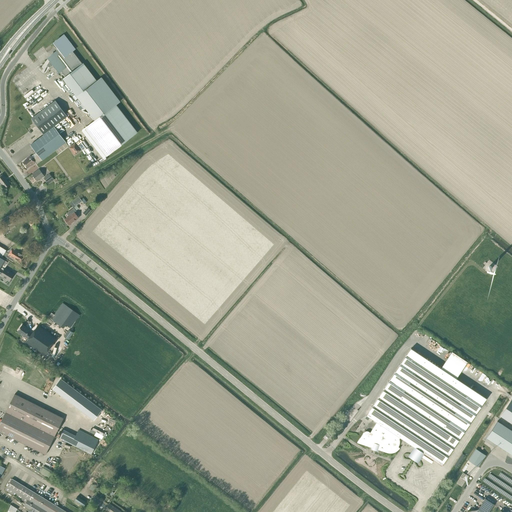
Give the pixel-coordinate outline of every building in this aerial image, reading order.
[(64,78),(95,119),(85,127),(107,155),(138,132),(116,103),(119,101),(101,77),(96,81),(83,64),(72,51),(74,49),(64,35),(54,43),(60,50),(58,51),(52,55),(53,57),(49,61),(46,66),(50,68),(53,65),(59,72),(61,71),(66,77),(64,78)] [(42,160),(66,143),(54,127),(67,116),(55,100),(31,119),(43,135),(31,145),(38,154),(32,158),(30,156),(25,160),(26,160),(23,162),(27,168),(30,166),(31,166),(35,163),(36,164),(42,160)] [(74,154),(80,150),(75,144),(69,148),(73,152),(72,153),(73,155),(74,154)] [(37,181),(44,176),(39,169),(32,174),(37,181)] [(9,184),(2,175),(0,176),(0,184),(1,184),(4,188),(9,184)] [(77,216),(74,212),(76,211),(75,210),(79,208),(77,205),(82,201),(78,196),(72,201),(76,206),(67,213),(69,216),(65,220),(69,225),(78,218),(79,217),(78,215),(77,216)] [(3,256),(13,262),(14,259),(20,263),(25,256),(19,252),(17,251),(18,251),(12,248),(11,247),(10,249),(11,250),(9,254),(5,251),(3,256)] [(2,273),(0,272),(0,267),(4,260),(0,257),(0,279),(0,280),(2,277),(9,281),(13,274),(8,270),(5,268),(2,273)] [(80,315),(63,303),(54,315),(51,313),(48,317),(63,328),(66,324),(70,327),(80,315)] [(31,334),(28,332),(30,330),(22,324),(17,332),(25,337),(28,339),(25,343),(44,356),(56,338),(38,325),(31,334)] [(68,339),(73,332),(69,330),(64,337),(68,339)] [(442,465),(486,398),(411,349),(366,416),(377,423),(371,432),(370,433),(369,432),(368,431),(367,431),(366,431),(365,431),(364,432),(363,433),(357,443),(387,453),(388,453),(389,453),(390,453),(391,453),(392,453),(394,452),(395,452),(396,451),(397,451),(397,450),(398,450),(399,449),(399,448),(398,447),(398,446),(399,445),(399,444),(399,443),(399,442),(399,441),(399,440),(399,439),(400,438),(442,465)] [(461,371),(467,362),(452,352),(446,360),(461,371)] [(60,380),(53,390),(93,420),(101,410),(60,380)] [(28,423),(37,405),(15,394),(6,412),(28,423)] [(511,423),(511,400),(500,416),(511,423)] [(38,428),(47,410),(37,405),(28,423),(38,428)] [(38,428),(54,436),(63,418),(47,410),(38,428)] [(38,428),(28,423),(6,412),(0,423),(0,431),(45,454),(54,436),(38,428)] [(511,431),(497,421),(486,438),(511,454),(511,431)] [(104,435),(111,429),(107,426),(101,432),(104,435)] [(99,437),(78,428),(76,433),(64,428),(59,438),(92,452),(99,437)] [(478,467),(485,455),(476,449),(468,460),(478,467)] [(40,472),(50,475),(52,469),(43,466),(40,472)] [(42,511),(49,501),(12,479),(5,490),(24,501),(24,502),(25,503),(23,506),(29,509),(28,511),(29,511),(42,511)] [(93,491),(98,484),(94,481),(89,488),(93,491)] [(84,506),(86,502),(77,496),(75,500),(84,506)] [(107,506),(93,496),(89,502),(101,510),(103,507),(105,509),(105,510),(108,511),(121,511),(109,504),(107,506)] [(489,511),(494,504),(485,498),(478,509),(481,511),(489,511)] [(66,511),(49,501),(42,511),(66,511)]
